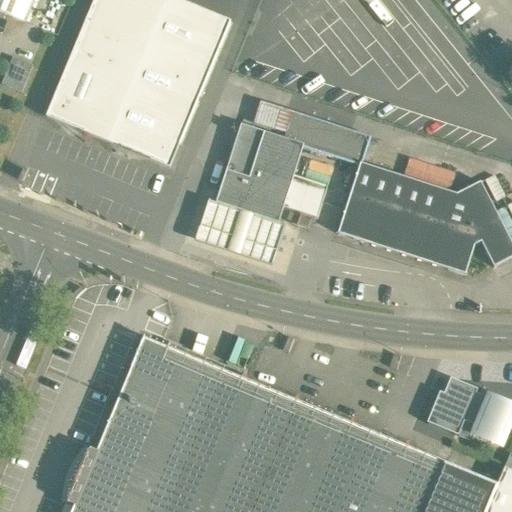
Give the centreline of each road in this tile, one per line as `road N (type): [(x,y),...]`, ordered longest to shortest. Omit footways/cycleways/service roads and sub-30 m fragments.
road 1 (tertiary): [(49,231),(321,321),(511,336)]
road 2 (unknown): [(186,212),(213,131),(248,102),(511,173)]
road 3 (tertiary): [(49,231),(0,346)]
